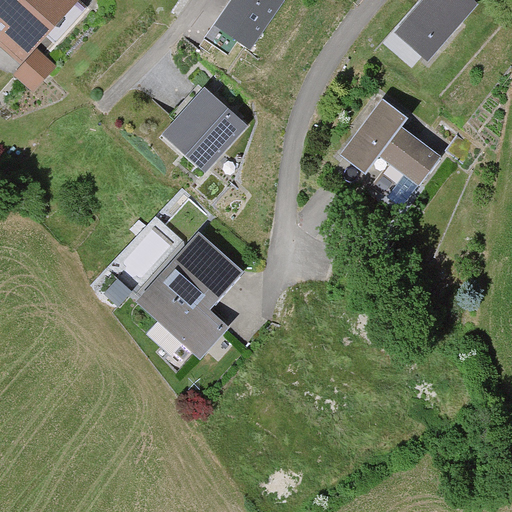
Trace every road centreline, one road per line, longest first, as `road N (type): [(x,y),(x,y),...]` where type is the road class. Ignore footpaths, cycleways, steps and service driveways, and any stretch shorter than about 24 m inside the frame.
road 1 (residential): [(374,0),(349,31),(308,120),(289,259)]
road 2 (residential): [(204,0),(106,106)]
